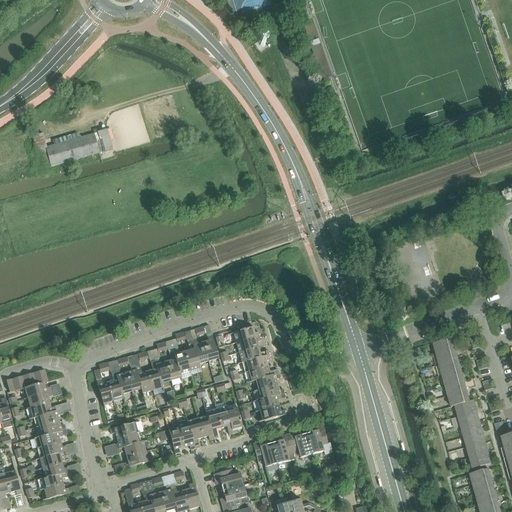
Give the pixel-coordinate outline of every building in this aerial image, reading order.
[(107,130),(98,133),(98,130),(93,131),(94,134),(99,153),(104,152),(112,150),(107,130)] [(71,161),(75,160),(99,153),(94,134),(78,138),(77,134),(53,141),(55,145),(46,147),(43,134),(37,136),(33,137),(37,150),(39,156),(42,155),(45,168),(71,161)] [(237,343),(260,337),(259,333),(254,334),(253,328),(234,333),(237,343)] [(209,342),(203,343),(209,362),(219,359),(212,336),(208,337),(209,342)] [(239,353),(258,348),(257,343),(261,341),(260,337),(237,343),(239,353)] [(437,355),(456,350),(453,339),(434,344),(437,355)] [(199,365),(209,362),(203,343),(198,345),(197,340),(192,342),(199,365)] [(185,353),(190,372),(200,369),(199,365),(192,342),(188,343),(190,351),(185,353)] [(246,362),(269,356),(268,351),(260,353),(258,348),(239,353),(242,363),(246,362)] [(180,374),(190,372),(185,353),(179,354),(178,350),(174,351),(180,374)] [(440,366),(459,360),(456,350),(437,355),(440,366)] [(166,363),(171,381),(181,379),(180,374),(174,351),(169,353),(171,361),(166,363)] [(271,360),(269,356),(246,362),(242,363),(245,373),(249,372),(268,367),(267,361),(271,360)] [(161,384),(162,384),(171,381),(166,363),(160,364),(159,360),(155,361),(161,384)] [(443,376),(461,371),(459,360),(440,366),(443,376)] [(147,372),(153,391),(163,388),(162,384),(161,384),(155,361),(151,362),(153,371),(147,372)] [(140,365),(135,367),(142,390),(141,390),(142,394),(153,391),(147,372),(142,374),(140,365)] [(132,372),(127,373),(132,392),(141,390),(142,390),(135,367),(131,368),(132,372)] [(256,381),(279,374),(278,370),(270,372),(268,367),(249,372),(252,382),(256,381)] [(39,372),(43,383),(44,383),(48,382),(45,370),(39,372)] [(121,375),(120,371),(116,372),(122,395),(123,395),(132,392),(127,373),(121,375)] [(446,386),(464,381),(461,371),(443,376),(446,386)] [(37,385),(43,383),(39,372),(34,374),(37,385)] [(114,382),(108,383),(113,402),(124,399),(123,395),(122,395),(116,372),(111,373),(114,382)] [(32,386),(37,385),(34,374),(28,375),(32,386)] [(278,385),(276,380),(280,379),(279,374),(256,381),(259,391),(278,385)] [(26,388),(32,386),(28,375),(23,377),(26,388)] [(25,388),(26,388),(23,377),(18,378),(21,390),(25,389),(25,388)] [(18,378),(12,380),(15,391),(21,390),(18,378)] [(10,393),(15,391),(12,380),(6,381),(10,393)] [(102,380),(97,382),(103,405),(113,402),(108,383),(103,385),(102,380)] [(449,397),(467,392),(464,381),(446,386),(449,397)] [(46,389),(44,383),(43,383),(37,385),(32,386),(26,388),(25,388),(25,389),(28,399),(51,392),(50,388),(46,389)] [(262,400),(285,394),(283,390),(279,391),(278,385),(259,391),(261,400),(262,400)] [(48,398),(52,397),(51,392),(28,399),(31,409),(50,403),(48,398)] [(470,402),(467,392),(449,397),(452,408),(456,407),(456,406),(470,402)] [(260,411),(279,406),(277,401),(286,398),(285,394),(262,400),(261,400),(257,401),(260,411)] [(1,400),(2,404),(0,404),(0,418),(2,425),(12,422),(6,399),(1,400)] [(458,417),(477,412),(474,401),(470,402),(456,406),(456,407),(458,417)] [(59,406),(51,409),(50,403),(31,409),(34,419),(38,418),(38,417),(61,411),(59,406)] [(229,436),(234,434),(227,411),(228,411),(226,407),(225,403),(215,406),(216,410),(221,429),(227,427),(229,436)] [(243,427),(237,408),(236,404),(226,407),(228,411),(227,411),(234,434),(238,433),(237,429),(243,427)] [(279,406),(260,411),(263,422),(286,415),(285,410),(280,412),(279,406)] [(206,413),(207,417),(214,440),(218,439),(216,430),(221,429),(216,410),(206,413)] [(62,415),(61,411),(38,417),(38,418),(40,427),(59,422),(58,416),(62,415)] [(461,427),(480,422),(477,412),(458,417),(461,427)] [(210,441),(214,440),(207,417),(198,419),(203,438),(208,437),(210,441)] [(195,450),(200,448),(198,440),(203,438),(198,419),(187,422),(188,426),(189,426),(195,450)] [(65,426),(61,427),(59,422),(40,427),(43,436),(43,437),(66,430),(65,426)] [(117,439),(136,434),(143,432),(140,422),(138,423),(133,424),(110,430),(112,435),(116,434),(117,439)] [(464,438),(483,433),(480,422),(461,427),(464,438)] [(306,434),(312,455),(324,451),(322,445),(328,444),(323,425),(312,428),(314,432),(306,434)] [(189,426),(188,426),(179,429),(184,448),(190,447),(191,451),(195,450),(189,426)] [(179,450),(184,448),(179,429),(169,432),(175,455),(180,454),(179,450)] [(67,435),(66,430),(43,437),(43,436),(35,439),(37,449),(61,443),(59,437),(67,435)] [(298,432),(288,435),(293,453),(298,452),(300,458),(312,455),(306,434),(299,436),(298,432)] [(467,448),(486,443),(483,433),(464,438),(467,448)] [(139,443),(136,434),(117,439),(119,445),(115,446),(116,450),(139,444),(139,443)] [(503,449),(505,448),(511,446),(511,434),(502,438),(503,441),(500,442),(503,449)] [(295,460),(293,453),(288,435),(278,438),(279,442),(272,444),(278,465),(295,460)] [(67,441),(70,449),(80,445),(77,437),(67,441)] [(143,442),(139,443),(139,444),(116,450),(117,455),(125,452),(127,458),(146,452),(143,442)] [(272,444),(264,446),(263,442),(253,445),(258,463),(264,462),(266,468),(278,465),(272,444)] [(44,458),(68,451),(66,447),(62,448),(61,443),(37,449),(40,459),(44,458)] [(470,459),(489,453),(486,443),(467,448),(470,459)] [(511,446),(505,448),(503,449),(505,456),(507,456),(508,459),(511,457),(511,446)] [(60,458),(69,456),(68,451),(44,458),(40,459),(43,469),(62,464),(60,458)] [(126,469),(149,463),(149,462),(153,461),(150,451),(146,452),(127,458),(128,463),(124,464),(126,469)] [(457,453),(451,455),(453,462),(459,461),(457,453)] [(470,459),(473,470),(492,464),(489,453),(470,459)] [(64,469),(62,464),(43,469),(46,478),(46,479),(69,472),(68,468),(64,469)] [(217,486),(221,484),(223,492),(243,486),(240,474),(234,476),(232,470),(214,475),(217,486)] [(470,475),(473,486),(492,481),(489,470),(470,475)] [(15,472),(5,474),(10,493),(16,492),(17,496),(22,495),(15,472)] [(62,479),(70,477),(69,472),(46,479),(46,478),(37,481),(40,491),(44,490),(63,485),(62,479)] [(0,494),(2,500),(6,499),(5,495),(10,493),(5,474),(0,475),(0,494)] [(476,496),(495,491),(492,481),(473,486),(476,496)] [(190,490),(184,491),(189,510),(200,507),(194,484),(189,485),(190,490)] [(65,490),(63,485),(44,490),(47,500),(70,494),(69,489),(65,490)] [(175,485),(170,486),(177,509),(176,509),(177,511),(189,511),(189,510),(184,491),(177,493),(175,485)] [(167,491),(161,493),(165,511),(166,511),(176,509),(177,509),(170,486),(166,487),(167,491)] [(243,486),(223,492),(225,499),(221,500),(223,510),(242,505),(241,500),(247,498),(243,486)] [(148,492),(153,511),(165,511),(161,493),(154,495),(153,491),(148,492)] [(495,491),(476,496),(479,507),(498,501),(495,491)] [(153,511),(148,492),(144,493),(146,502),(140,504),(142,511),(153,511)] [(288,503),(290,511),(320,511),(322,511),(309,504),(302,506),(300,500),(288,503)] [(142,511),(140,504),(133,505),(132,501),(127,503),(129,511),(142,511)] [(480,511),(499,511),(501,511),(498,501),(479,507),(480,511)] [(290,511),(288,503),(277,507),(278,511),(290,511)]
